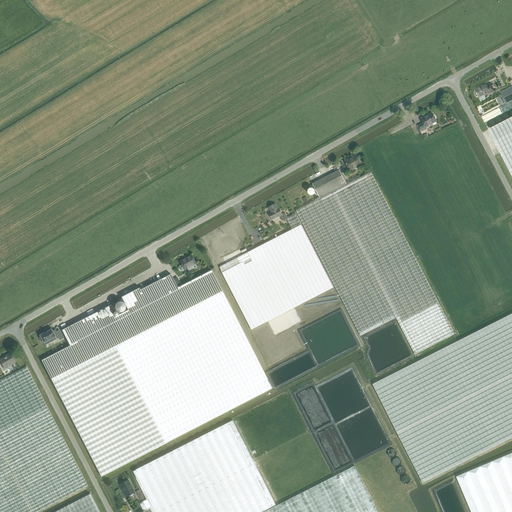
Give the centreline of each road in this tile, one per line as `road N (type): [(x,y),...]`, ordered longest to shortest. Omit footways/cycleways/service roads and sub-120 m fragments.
road 1 (unclassified): [(148,250),(452,78)]
road 2 (unclassified): [(109,511),(14,326)]
road 3 (unclassified): [(511,193),(452,78)]
